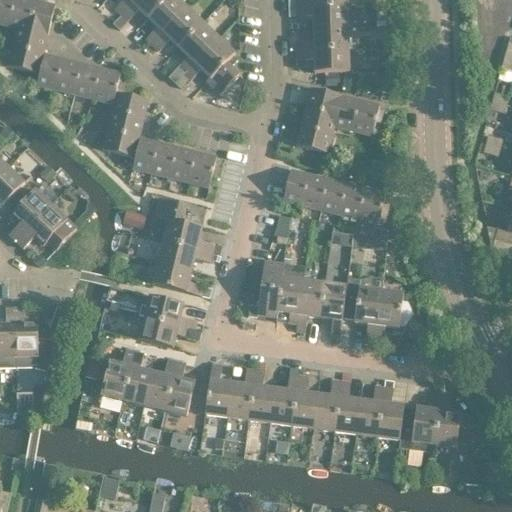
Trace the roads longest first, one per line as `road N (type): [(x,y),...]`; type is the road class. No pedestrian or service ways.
road 1 (residential): [(431,366),(222,334),(270,129)]
road 2 (tertiary): [(511,386),(477,334),(438,231),(430,0)]
road 3 (residential): [(78,0),(181,109),(270,129)]
road 4 (residential): [(270,129),(279,92),(277,0)]
